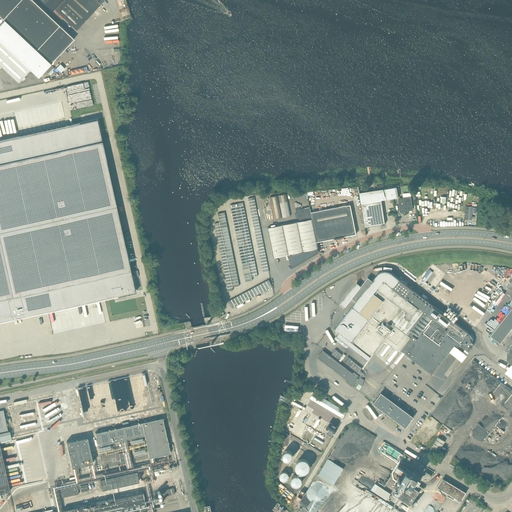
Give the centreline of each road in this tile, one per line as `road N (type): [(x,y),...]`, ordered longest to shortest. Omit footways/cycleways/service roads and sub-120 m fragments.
road 1 (secondary): [(254,319),(383,252),(454,241),(511,247)]
road 2 (secondary): [(0,374),(254,319)]
road 3 (secondary): [(429,234),(356,253),(286,296)]
road 4 (unclassified): [(415,227),(333,253),(287,281),(286,296)]
road 5 (unclassified): [(511,491),(489,498),(379,431)]
